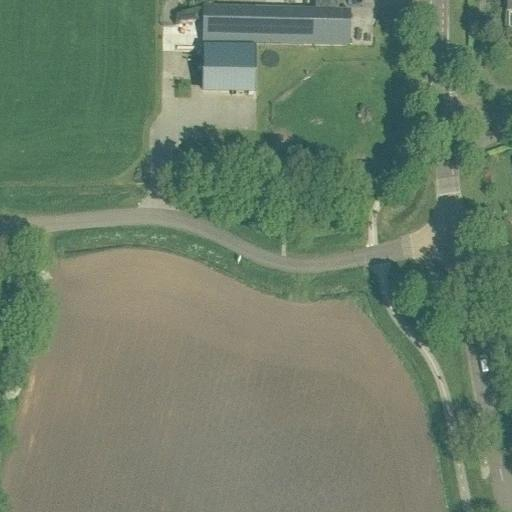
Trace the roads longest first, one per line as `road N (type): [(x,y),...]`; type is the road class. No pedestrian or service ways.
road 1 (unclassified): [(0,234),(160,222),(289,267),(454,240)]
road 2 (tertiary): [(508,511),(454,240)]
road 3 (track): [(37,228),(0,361)]
